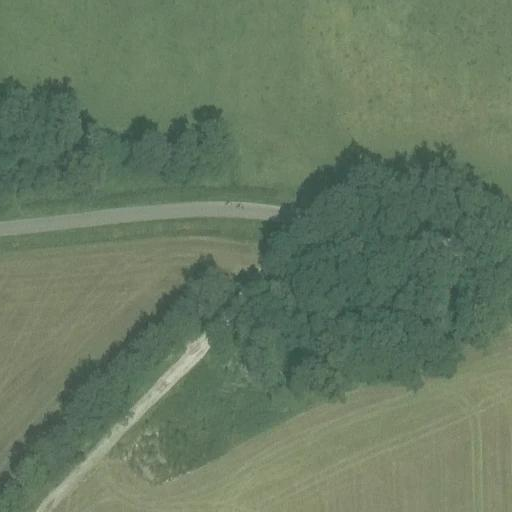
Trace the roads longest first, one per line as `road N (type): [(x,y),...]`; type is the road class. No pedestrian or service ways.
road 1 (unclassified): [(511,262),(454,242),(255,211),(201,208),(0,226)]
road 2 (track): [(305,217),(273,275),(54,511)]
